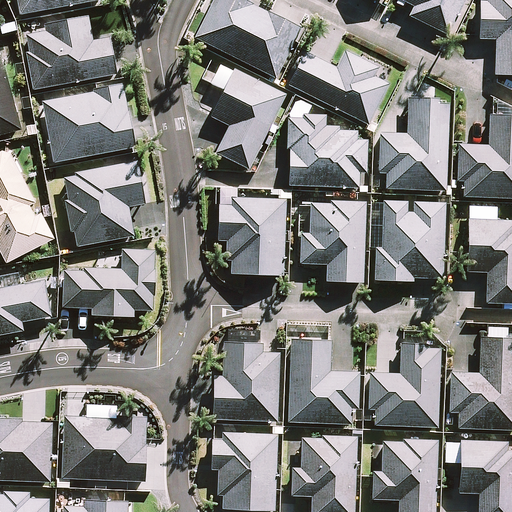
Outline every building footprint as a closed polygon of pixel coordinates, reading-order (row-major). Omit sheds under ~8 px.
[(19,0),(23,19),(106,4),(104,0),(19,0)] [(281,87),(308,34),(239,0),(216,0),(195,43),(281,87)] [(451,40),(470,0),(402,0),(400,4),(417,13),(413,22),(451,40)] [(511,81),(511,0),(491,0),(491,6),(483,6),(482,45),(499,45),(499,81),(511,81)] [(30,58),(37,95),(120,80),(114,43),(97,46),(93,22),(48,30),(49,37),(31,40),(34,58),(30,58)] [(0,136),(21,131),(0,55),(0,136)] [(309,57),(292,90),(372,130),(393,89),(378,82),(383,73),(349,56),(340,73),(309,57)] [(252,174),(289,100),(238,74),(214,122),(233,132),(220,158),(252,174)] [(46,107),(57,167),(139,152),(133,116),(131,116),(126,90),(97,95),(98,98),(46,107)] [(389,194),(449,196),(452,109),(442,109),(442,104),(411,103),(410,139),(383,138),(382,178),(390,178),(389,194)] [(292,155),(291,191),(362,193),(363,178),(370,178),(371,145),(361,144),(361,136),(343,135),(343,131),(329,131),(330,121),(306,120),(306,124),(292,124),(291,155),(292,155)] [(468,187),(467,202),(511,203),(511,120),(493,120),(492,151),(462,150),(460,186),(468,187)] [(0,250),(7,263),(52,241),(9,154),(7,154),(4,154),(1,154),(0,153),(0,250)] [(141,166),(78,178),(79,181),(68,183),(72,205),(69,206),(75,237),(78,237),(81,252),(137,242),(131,212),(148,209),(141,166)] [(286,282),(289,204),(235,203),(234,210),(222,210),(221,246),(230,246),(230,265),(236,266),(235,280),(286,282)] [(446,284),(448,208),(418,207),(417,218),(410,218),(410,206),(387,205),(385,254),(380,254),(378,287),(416,288),(416,283),(446,284)] [(366,288),(368,207),(334,206),(334,209),(315,209),(314,239),(305,239),(304,269),(331,270),(330,287),(366,288)] [(511,225),(471,224),(469,277),(491,277),(490,308),(511,308),(511,225)] [(68,276),(66,312),(96,313),(95,322),(137,323),(137,315),(156,315),(156,301),(158,301),(159,275),(157,275),(158,256),(125,254),(125,274),(87,273),(87,277),(68,276)] [(0,293),(0,340),(27,336),(25,328),(55,322),(49,286),(0,294),(0,293)] [(462,418),(461,432),(511,434),(511,342),(484,342),(483,378),(455,377),(453,418),(462,418)] [(294,344),(291,426),(354,428),(354,414),(361,414),(362,377),(333,376),(334,345),(294,344)] [(216,424),(280,426),(283,358),(265,358),(266,348),(228,347),(227,382),(217,382),(216,424)] [(378,430),(440,433),(443,353),(431,353),(431,349),(405,349),(404,379),(373,378),(372,415),(379,415),(378,430)] [(120,424),(68,422),(65,484),(149,487),(150,451),(148,451),(149,422),(120,421),(120,424)] [(0,483),(54,486),(56,428),(26,427),(26,424),(0,422),(0,483)] [(277,511),(280,439),(226,437),(226,445),(215,445),(214,474),(222,475),(221,500),(227,501),(226,511),(277,511)] [(357,511),(360,442),(326,441),(325,444),(306,443),(305,474),(296,473),(295,500),(316,501),(315,511),(357,511)] [(439,511),(442,445),(407,444),(407,448),(387,447),(386,477),(376,476),(375,504),(403,505),(402,511),(439,511)] [(511,511),(511,454),(511,447),(463,446),(461,498),(482,499),(481,511),(511,511)] [(0,511),(52,511),(53,503),(33,502),(33,497),(7,496),(7,500),(0,499),(0,511)]
